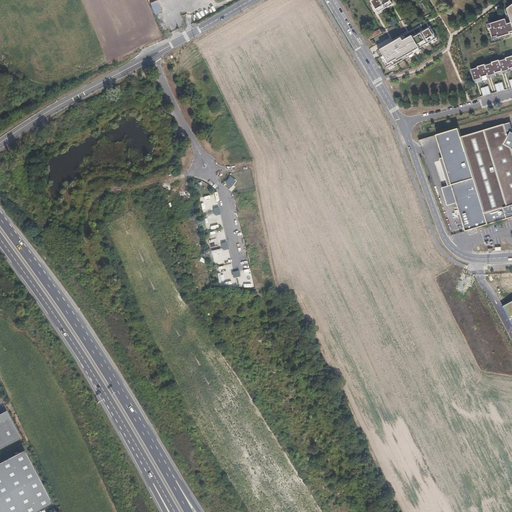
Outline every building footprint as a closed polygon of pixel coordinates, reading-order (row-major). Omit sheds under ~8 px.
[(392,0),(373,0),(380,11),(394,3),(392,0)] [(157,2),(150,3),(155,16),(162,13),(157,2)] [(510,15),(496,19),(496,23),(489,24),(491,35),(500,31),(501,35),(511,32),(511,31),(511,5),(509,9),(510,15)] [(406,33),(381,48),(390,64),(396,61),(397,62),(406,57),(405,55),(438,37),(432,26),(419,34),(417,31),(408,36),(406,33)] [(380,29),(367,36),(369,40),(376,36),(382,33),(380,29)] [(511,54),(474,66),(477,78),(511,67),(511,54)] [(495,84),(498,92),(505,90),(502,82),(495,84)] [(481,88),(484,95),(491,93),(489,86),(481,88)] [(467,230),(511,216),(511,127),(510,126),(507,132),(504,123),(492,127),(485,128),(462,135),(461,132),(459,126),(437,132),(440,144),(443,152),(439,154),(447,180),(440,182),(447,205),(458,202),(462,218),(467,230)] [(231,179),(226,184),(231,188),(235,182),(231,179)] [(511,301),(503,306),(511,323),(511,301)] [(6,409),(0,412),(0,447),(21,436),(6,409)] [(40,511),(52,506),(24,452),(0,464),(0,511),(40,511)]
